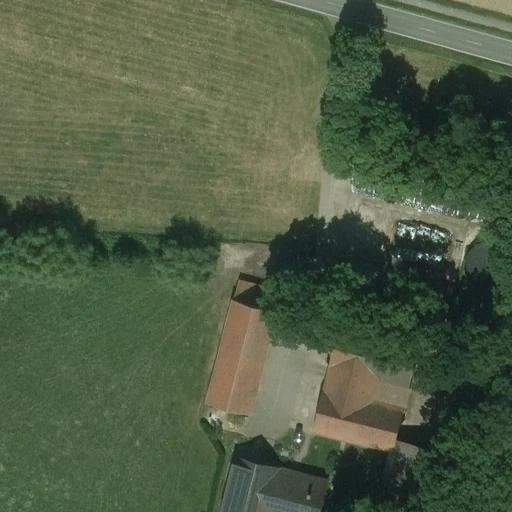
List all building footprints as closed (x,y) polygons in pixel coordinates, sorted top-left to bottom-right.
[(511,276),(511,270),(511,262),(511,257),(505,249),(497,244),(488,243),(479,245),(471,250),(466,258),(465,267),(467,276),(472,284),(480,289),(489,291),(498,289),(506,283),(511,276)] [(282,293),(239,282),(208,403),(251,414),(282,293)] [(424,331),(344,311),(314,431),(394,451),(405,407),(375,400),(380,381),(409,388),(420,346),(424,331)] [(494,377),(455,367),(450,387),(490,397),(494,377)] [(318,511),(326,483),(237,460),(224,511),(318,511)]
